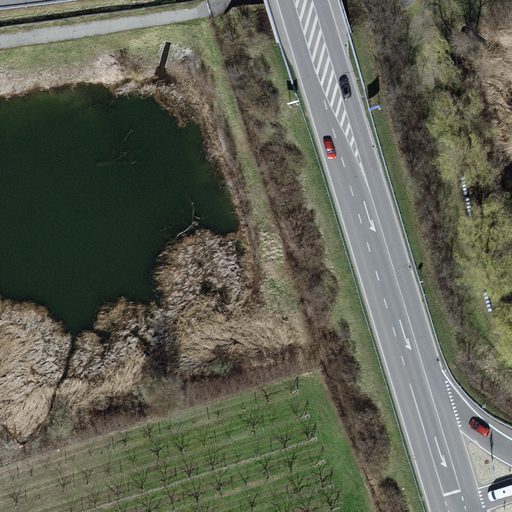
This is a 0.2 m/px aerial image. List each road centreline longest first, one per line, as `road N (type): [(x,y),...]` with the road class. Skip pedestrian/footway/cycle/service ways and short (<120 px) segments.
road 1 (track): [(0,34),(240,0)]
road 2 (secondary): [(370,219),(301,0)]
road 3 (secondary): [(370,219),(417,376)]
road 4 (secondary): [(456,506),(417,376)]
road 5 (motorway): [(511,451),(417,376)]
